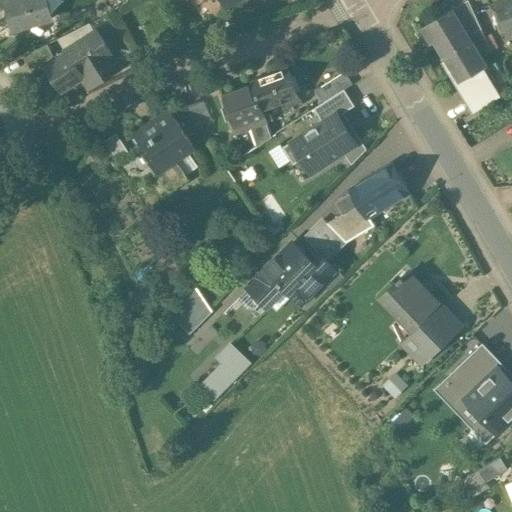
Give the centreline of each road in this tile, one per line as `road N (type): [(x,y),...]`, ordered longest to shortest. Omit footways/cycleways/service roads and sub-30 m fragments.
road 1 (residential): [(357,3),(170,70),(25,134)]
road 2 (residential): [(511,270),(357,3)]
